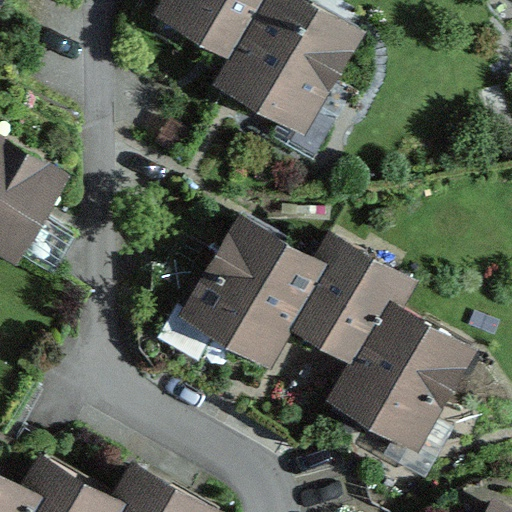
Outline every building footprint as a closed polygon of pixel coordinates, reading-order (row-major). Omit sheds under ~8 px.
[(251,0),(151,0),(146,9),(221,52),(251,0)] [(314,0),(251,0),(221,52),(204,80),(294,132),(357,25),(314,0)] [(0,255),(3,257),(56,164),(0,132),(0,255)] [(287,317),(326,249),(311,240),(236,198),(176,305),(265,355),(287,317)] [(326,249),(287,317),(347,351),(386,283),(402,292),(417,265),(326,214),(311,240),(326,249)] [(402,292),(386,283),(347,351),(325,390),(388,426),(380,440),(422,463),(451,411),(435,403),(475,333),(402,292)] [(34,485),(18,511),(109,511),(121,492),(103,481),(32,440),(13,473),(34,485)] [(123,447),(103,481),(121,492),(109,511),(207,511),(214,500),(123,447)] [(0,511),(18,511),(34,485),(13,473),(0,464),(0,511)] [(511,511),(484,495),(473,511),(511,511)]
